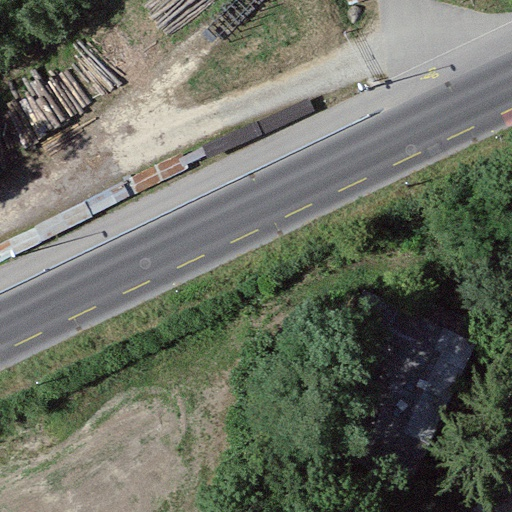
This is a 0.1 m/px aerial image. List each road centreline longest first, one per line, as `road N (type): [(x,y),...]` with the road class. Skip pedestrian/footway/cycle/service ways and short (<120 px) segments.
road 1 (tertiary): [(0,326),(511,84)]
road 2 (track): [(425,31),(136,145),(0,215)]
